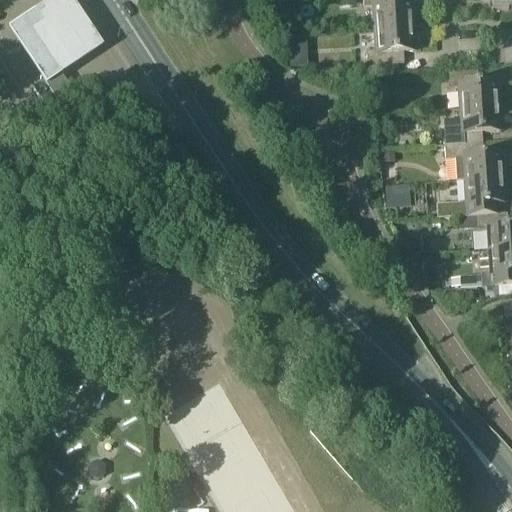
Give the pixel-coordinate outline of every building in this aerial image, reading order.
[(104,43),(75,0),(45,0),(8,24),(45,80),(104,43)] [(371,32),(413,29),(412,5),(391,6),(390,0),(363,0),(364,12),(370,11),(371,32)] [(511,0),(490,0),(491,13),(511,11),(511,0)] [(413,29),(371,32),(372,57),(366,57),(367,68),(402,66),(401,55),(415,54),(413,29)] [(44,84),(34,91),(52,118),(78,102),(62,77),(60,74),(44,84)] [(459,111),(497,109),(496,84),(476,85),(476,75),(447,76),(448,90),(458,89),(459,111)] [(497,109),(459,111),(460,135),(451,136),(451,148),(480,146),(480,134),(499,133),(497,109)] [(501,157),(493,157),(481,158),(480,146),(451,148),(452,163),(455,163),(456,184),(463,183),(502,181),(501,157)] [(502,181),(463,183),(465,207),(434,209),(435,221),(477,219),(497,218),(496,206),(504,205),(502,181)] [(405,191),(383,193),(383,207),(384,213),(406,211),(405,191)] [(477,219),(478,234),(485,233),(486,254),(511,252),(511,227),(506,228),(505,217),(497,218),(477,219)] [(419,238),(405,238),(406,254),(420,253),(419,238)] [(511,252),(486,254),(487,276),(479,276),(480,290),(510,288),(509,277),(511,276),(511,252)] [(170,375),(157,384),(166,397),(179,388),(170,375)]
